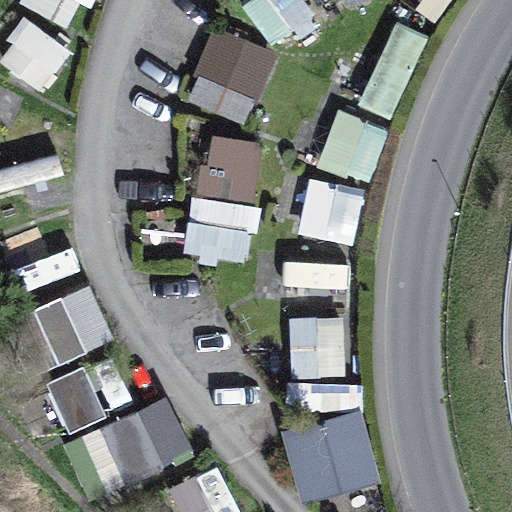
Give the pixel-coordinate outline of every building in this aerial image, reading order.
[(305,0),(242,0),(241,0),(274,47),(317,17),(305,0)] [(25,20),(0,62),(0,66),(46,93),(73,49),(25,20)] [(396,120),(427,36),(395,24),(364,108),(396,120)] [(184,102),(246,130),(280,56),(218,28),(184,102)] [(372,186),(390,127),(337,112),(320,170),(372,186)] [(203,138),(193,258),(255,263),(265,143),(203,138)] [(51,145),(2,156),(14,209),(62,198),(51,145)] [(300,232),(354,246),(368,189),(314,176),(300,232)] [(35,307),(56,365),(115,344),(94,286),(35,307)] [(292,377),(349,377),(349,318),(292,318),(292,377)] [(87,368),(48,385),(71,435),(109,418),(87,368)] [(285,430),(303,505),(384,486),(358,374),(301,387),(310,424),(285,430)] [(145,412),(106,420),(118,482),(158,474),(145,412)] [(175,485),(184,511),(239,511),(224,468),(175,485)]
